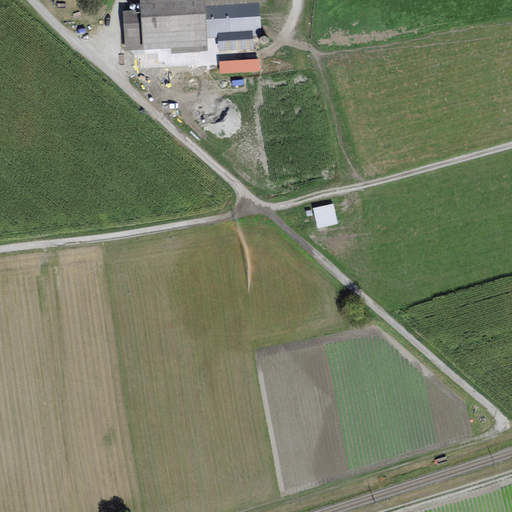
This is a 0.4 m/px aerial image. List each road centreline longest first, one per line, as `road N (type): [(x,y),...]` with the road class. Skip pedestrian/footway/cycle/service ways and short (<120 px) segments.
road 1 (unclassified): [(28,0),(509,427)]
road 2 (track): [(255,511),(511,426)]
road 3 (track): [(0,247),(261,209)]
road 4 (track): [(511,145),(261,209)]
road 5 (track): [(397,511),(511,475)]
